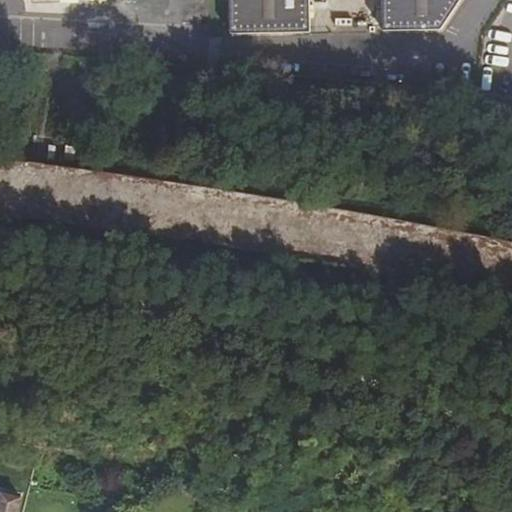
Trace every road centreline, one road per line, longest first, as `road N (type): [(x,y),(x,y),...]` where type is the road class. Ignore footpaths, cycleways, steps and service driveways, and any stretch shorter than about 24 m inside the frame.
road 1 (track): [(0,284),(270,346),(511,442)]
road 2 (track): [(0,235),(255,277),(511,353)]
road 3 (unclassified): [(0,18),(231,48),(430,50),(452,40),(479,0)]
